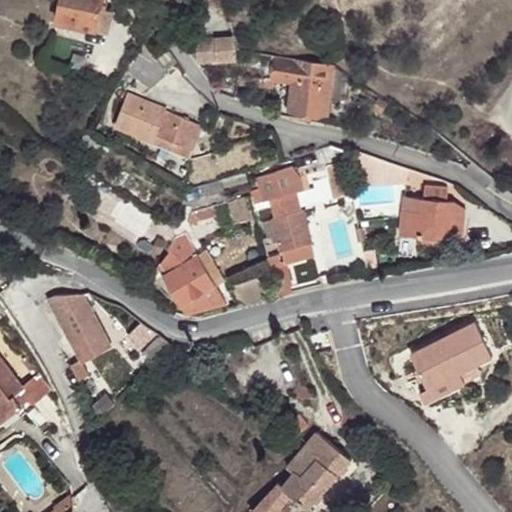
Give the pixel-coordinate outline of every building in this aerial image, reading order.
[(64,0),(60,21),(95,28),(102,0),(64,0)] [(162,0),(169,8),(177,16),(192,5),(188,0),(162,0)] [(236,33),(199,36),(200,59),(239,56),(238,39),(236,33)] [(147,41),(130,69),(150,87),(169,74),(167,72),(158,59),(147,41)] [(335,62),(281,54),(277,78),(297,82),(293,108),(328,115),(333,79),(335,79),(338,64),(335,62)] [(228,94),(233,97),(236,86),(221,82),(220,87),(228,94)] [(389,97),(381,92),(374,101),(383,107),(389,97)] [(157,133),(191,147),(201,123),(129,94),(118,124),(155,139),(157,133)] [(189,153),(191,147),(157,133),(155,139),(189,153)] [(376,159),(359,153),(356,162),(373,167),(376,159)] [(352,194),(344,160),(328,164),(329,169),(330,176),(336,198),(352,194)] [(410,173),(380,161),(376,177),(401,185),(404,177),(409,178),(410,173)] [(462,172),(487,188),(494,178),(470,162),(462,172)] [(302,175),(293,164),(257,174),(263,198),(270,196),(275,216),(266,219),(270,234),(274,233),(276,239),(282,238),(288,261),(317,253),(305,210),(302,210),(296,190),(305,188),(302,175)] [(449,238),(453,202),(445,201),(445,190),(423,187),(422,199),(418,199),(417,212),(401,210),(398,234),(415,235),(415,245),(426,246),(425,244),(436,245),(436,237),(449,238)] [(239,222),(261,217),(255,196),(233,201),(239,222)] [(401,210),(417,212),(418,199),(402,197),(401,210)] [(464,209),(453,202),(449,238),(461,239),(464,209)] [(174,245),(165,261),(171,270),(165,275),(189,311),(227,303),(181,229),(174,245)] [(263,265),(228,282),(240,304),(272,296),(263,265)] [(96,334),(105,328),(85,294),(59,295),(51,299),(77,344),(96,334)] [(158,332),(143,320),(134,330),(150,342),(155,336),(158,332)] [(464,372),(478,365),(497,356),(479,321),(414,353),(431,388),(464,372)] [(114,346),(105,328),(96,334),(105,351),(114,346)] [(105,351),(96,334),(77,344),(86,361),(105,351)] [(155,336),(150,342),(142,352),(151,359),(165,343),(155,336)] [(0,422),(3,428),(25,410),(18,400),(26,394),(33,403),(35,406),(54,390),(42,374),(36,378),(24,388),(0,355),(0,422)] [(42,374),(29,357),(23,361),(36,378),(42,374)] [(88,378),(81,364),(70,370),(78,384),(88,378)] [(481,371),(478,365),(464,372),(467,377),(481,371)] [(467,377),(464,372),(431,388),(425,391),(429,401),(469,381),(467,377)] [(313,392),(301,382),(294,390),(306,400),(313,392)] [(96,402),(103,412),(114,402),(107,392),(96,402)] [(18,400),(25,410),(33,403),(26,394),(18,400)] [(0,434),(1,437),(30,416),(25,410),(3,428),(0,422),(0,434)] [(283,426),(294,440),(309,425),(298,413),(283,426)] [(256,509),(258,511),(277,511),(294,494),(309,507),(353,459),(320,429),(289,463),(296,470),(284,483),(281,480),(256,509)] [(380,488),(396,508),(402,504),(386,484),(380,488)] [(74,511),(74,495),(53,511),(74,511)] [(350,511),(340,503),(331,511),(350,511)]
